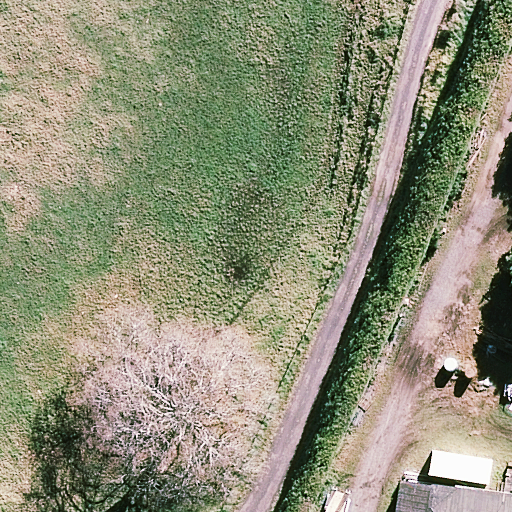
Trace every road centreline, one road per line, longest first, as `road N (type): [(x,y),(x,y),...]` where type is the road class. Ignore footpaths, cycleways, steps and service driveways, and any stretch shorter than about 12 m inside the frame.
road 1 (track): [(437,0),(336,320),(259,511)]
road 2 (track): [(511,133),(354,511)]
